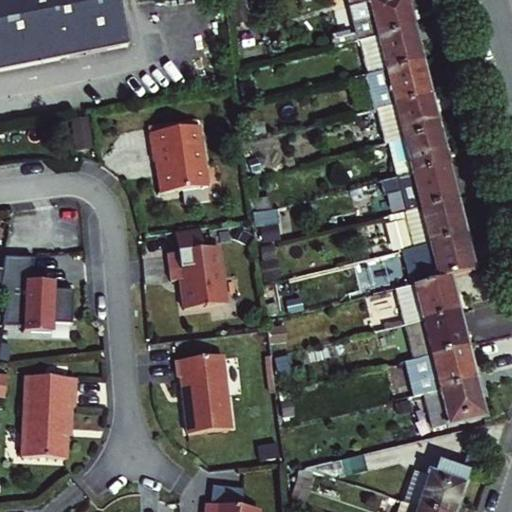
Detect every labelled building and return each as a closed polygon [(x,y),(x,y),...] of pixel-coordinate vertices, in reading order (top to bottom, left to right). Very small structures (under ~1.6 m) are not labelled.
[(0,0),(0,71),(126,47),(116,0),(0,0)] [(346,40),(357,37),(412,24),(405,0),(348,0),(355,26),(347,27),(347,26),(331,29),(334,43),(346,40)] [(412,24),(357,37),(366,72),(421,57),(412,24)] [(421,57),(366,72),(374,106),(430,92),(421,57)] [(439,126),(430,92),(374,106),(383,141),(389,139),(403,135),(439,126)] [(67,114),(54,117),(58,142),(71,141),(67,114)] [(214,184),(206,123),(156,130),(160,159),(163,158),(164,165),(167,191),(214,184)] [(439,126),(403,135),(412,171),(448,161),(439,126)] [(412,171),(403,135),(389,139),(398,174),(412,171)] [(457,197),(448,161),(412,171),(398,174),(407,209),(457,197)] [(415,242),(466,229),(457,197),(407,209),(387,214),(396,247),(415,242)] [(175,231),(177,250),(226,245),(223,224),(175,231)] [(424,278),(452,271),(475,266),(466,229),(415,242),(424,278)] [(191,306),(233,302),(226,245),(177,250),(174,251),(178,277),(186,276),(187,278),(191,306)] [(0,298),(3,299),(0,317),(0,318),(20,319),(19,325),(46,326),(46,317),(67,318),(70,285),(48,283),(49,276),(28,274),(30,252),(3,251),(3,264),(0,263),(0,298)] [(404,319),(409,318),(461,305),(452,271),(424,278),(396,286),(404,319)] [(417,353),(470,339),(461,305),(409,318),(417,353)] [(395,321),(393,310),(379,314),(382,325),(395,321)] [(398,334),(395,321),(382,325),(385,337),(398,334)] [(478,374),(470,339),(417,353),(425,387),(478,374)] [(234,427),(227,352),(180,357),(182,376),(186,375),(186,383),(191,432),(234,427)] [(22,370),(16,449),(64,453),(67,416),(68,400),(75,400),(77,373),(22,370)] [(419,425),(434,422),(487,408),(478,374),(425,387),(413,391),(411,391),(398,394),(401,405),(414,403),(419,425)] [(395,382),(398,394),(411,391),(413,391),(409,378),(395,382)] [(374,466),(369,447),(338,455),(342,473),(374,466)] [(429,505),(448,511),(464,511),(468,501),(480,467),(447,456),(442,470),(441,470),(429,505)] [(318,465),(309,462),(297,496),(307,499),(318,465)] [(429,505),(441,470),(428,465),(416,501),(429,505)] [(405,483),(393,479),(384,504),(396,508),(405,483)] [(214,499),(212,511),(262,511),(264,506),(214,499)] [(448,511),(429,505),(416,501),(411,511),(448,511)]
